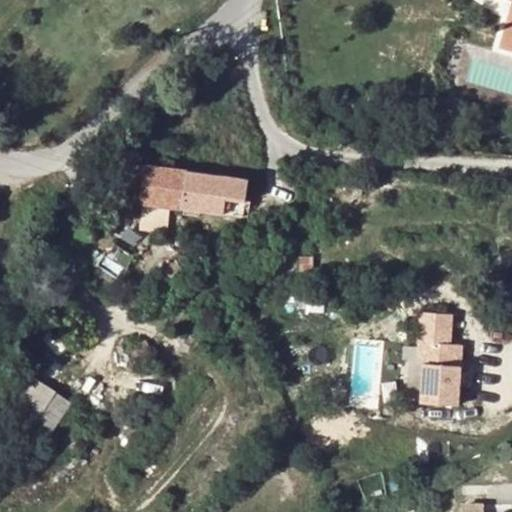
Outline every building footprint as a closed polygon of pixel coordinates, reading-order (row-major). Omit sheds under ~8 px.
[(511,0),(503,0),(496,29),(511,33),(511,0)] [(170,221),(172,208),(183,210),(189,170),(125,161),(119,198),(141,200),(141,204),(144,204),(143,218),(170,221)] [(249,178),(189,170),(183,210),(243,218),(249,178)] [(158,230),(169,227),(170,221),(143,218),(142,228),(158,230)] [(177,260),(164,268),(170,277),(183,270),(177,260)] [(430,413),(467,413),(467,352),(455,352),(455,326),(424,325),(424,377),(429,378),(430,413)] [(1,405),(12,412),(35,378),(24,371),(1,405)] [(22,442),(55,392),(35,378),(12,412),(2,428),(22,442)] [(55,392),(22,442),(10,459),(27,470),(72,404),(55,392)]
